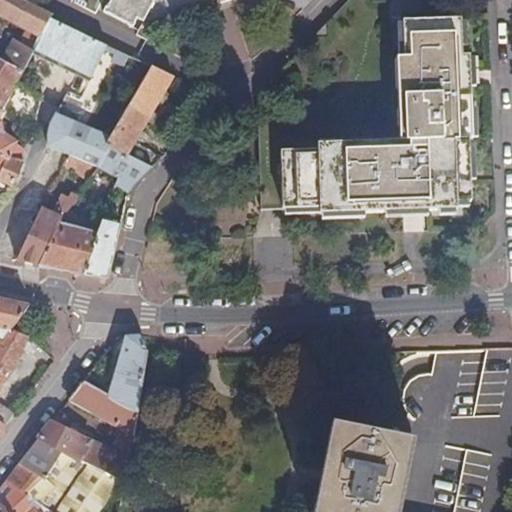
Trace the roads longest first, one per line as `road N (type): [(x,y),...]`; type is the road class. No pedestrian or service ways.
road 1 (tertiary): [(112,311),(249,314),(511,300)]
road 2 (residential): [(112,311),(147,192),(332,0)]
road 3 (residential): [(0,456),(112,311)]
road 4 (residential): [(45,113),(38,151),(0,232)]
